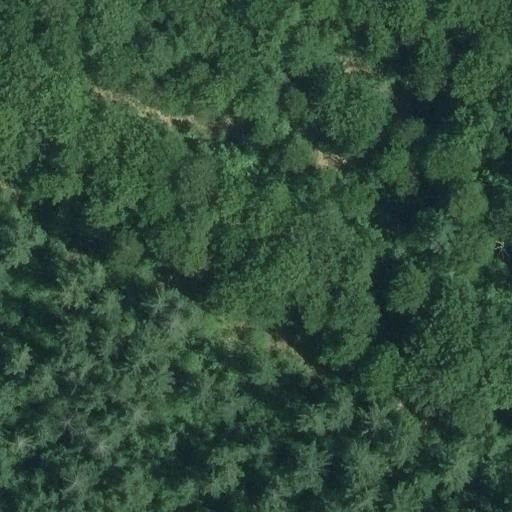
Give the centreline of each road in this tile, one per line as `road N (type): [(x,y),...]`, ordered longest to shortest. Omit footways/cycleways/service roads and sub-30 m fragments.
road 1 (unclassified): [(0,104),(511,373)]
road 2 (track): [(159,0),(511,175)]
